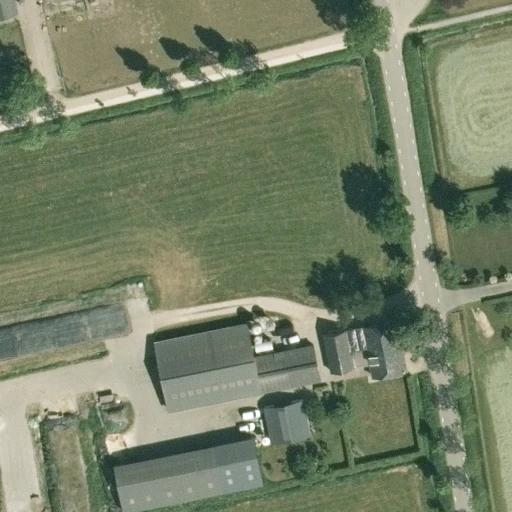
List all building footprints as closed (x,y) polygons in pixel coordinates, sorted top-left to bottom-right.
[(16,1),(15,0),(0,0),(0,15),(18,11),(16,1)] [(396,319),(322,334),(330,371),(353,367),(353,366),(369,363),(372,376),(406,369),(396,319)] [(170,410),(321,380),(314,344),(255,356),(247,323),(156,341),(170,410)] [(108,342),(84,346),(86,357),(110,353),(108,342)] [(60,393),(24,403),(34,440),(51,435),(47,422),(51,421),(48,410),(64,405),(60,393)] [(310,434),(303,398),(262,407),(270,443),(310,434)] [(257,402),(222,411),(229,440),(264,432),(257,402)] [(252,437),(114,464),(124,511),(262,484),(252,437)]
